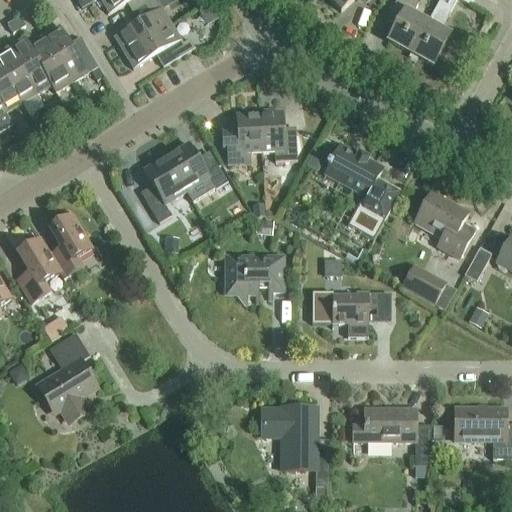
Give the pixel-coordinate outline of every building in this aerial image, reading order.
[(81,11),(94,4),(91,0),(85,0),(77,5),(81,11)] [(156,2),(160,0),(99,0),(98,1),(108,17),(126,6),(132,15),(156,2)] [(171,27),(162,12),(173,6),(169,0),(160,0),(156,2),(132,15),(122,21),(129,30),(113,40),(123,56),(171,27)] [(326,0),(340,14),(355,0),(360,0),(367,6),(373,0),(326,0)] [(410,56),(427,25),(412,17),(418,6),(407,0),(397,0),(388,17),(399,23),(387,44),(410,56)] [(440,0),(427,25),(410,56),(432,69),(450,37),(440,32),(457,1),(469,8),(474,0),(440,0)] [(13,23),(19,33),(25,29),(19,19),(13,23)] [(12,37),(19,33),(13,23),(7,27),(12,37)] [(171,27),(123,56),(133,73),(155,59),(163,71),(194,52),(189,43),(183,47),(171,27)] [(43,38),(72,86),(88,77),(91,75),(97,85),(104,81),(99,71),(80,40),(69,46),(59,28),(43,38)] [(55,96),(72,86),(43,38),(28,47),(51,90),(55,96)] [(51,90),(28,47),(24,40),(8,50),(37,98),(51,90)] [(0,71),(21,107),(37,98),(8,50),(0,54),(0,71)] [(0,106),(6,117),(21,107),(0,71),(0,106)] [(11,125),(6,117),(0,106),(0,136),(13,128),(11,125)] [(261,116),(259,116),(261,156),(274,156),(274,166),(297,164),(295,137),(283,137),(282,115),(272,116),(272,113),(261,114),(261,116)] [(261,156),(259,116),(236,117),(237,129),(220,130),(222,154),(226,154),(227,168),(249,167),(249,157),(261,156)] [(36,150),(30,140),(22,144),(27,154),(36,150)] [(165,160),(187,195),(208,182),(215,193),(227,185),(213,162),(201,170),(187,147),(165,160)] [(400,194),(378,181),(383,171),(368,163),(369,161),(358,156),(357,157),(341,148),(331,167),(329,166),(327,169),(329,170),(324,178),(363,199),(347,228),(373,243),(400,194)] [(316,153),(308,169),(316,174),(325,158),(316,153)] [(165,208),(187,195),(165,160),(143,174),(157,197),(145,204),(159,227),(171,219),(165,208)] [(463,226),(467,218),(429,197),(414,225),(442,240),(437,250),(459,262),(475,233),(463,226)] [(48,258),(59,277),(63,283),(83,271),(77,261),(91,253),(70,218),(49,232),(60,250),(48,258)] [(179,241),(166,240),(164,253),(177,255),(179,241)] [(511,274),(511,242),(509,241),(496,266),(511,274)] [(48,258),(39,242),(17,256),(29,274),(16,282),(31,307),(50,295),(45,286),(59,277),(48,258)] [(491,258),(479,251),(464,279),(476,286),(491,258)] [(284,296),(284,260),(225,260),(225,293),(244,293),(244,299),(258,299),(258,288),(268,288),(268,296),(284,296)] [(324,264),(324,279),(341,279),(341,264),(324,264)] [(435,308),(447,285),(412,267),(400,290),(435,308)] [(0,321),(1,321),(0,319),(0,308),(10,302),(0,285),(0,321)] [(390,322),(390,297),(368,297),(368,296),(356,296),(355,300),(332,300),(332,328),(347,328),(347,342),(368,341),(368,313),(376,313),(376,322),(390,322)] [(489,315),(477,309),(469,323),(482,330),(489,315)] [(61,319),(42,331),(50,345),(61,338),(59,336),(68,330),(61,319)] [(61,412),(67,423),(69,427),(89,416),(80,401),(97,390),(81,365),(89,360),(75,337),(49,353),(63,375),(40,388),(56,415),(61,412)] [(262,438),(282,439),(282,473),(315,473),(315,490),(314,503),(329,504),(329,490),(329,447),(315,447),(316,412),(282,412),(282,414),(262,414),(262,438)] [(415,413),(364,413),(364,429),(352,429),(352,446),(415,447),(414,469),(430,469),(430,429),(415,429),(415,413)] [(492,463),(511,463),(511,428),(507,428),(507,413),(454,413),(453,444),(492,445),(492,463)] [(432,440),(441,440),(441,429),(432,429),(432,440)]
